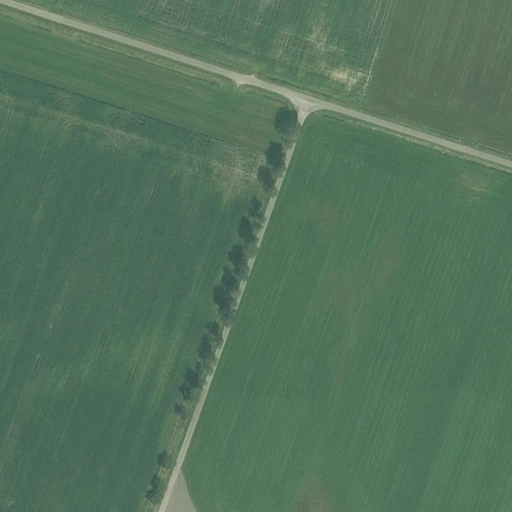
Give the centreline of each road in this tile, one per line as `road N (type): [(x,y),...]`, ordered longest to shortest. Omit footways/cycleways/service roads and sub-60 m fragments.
road 1 (unclassified): [(308,100),(0,0)]
road 2 (unclassified): [(308,100),(511,165)]
